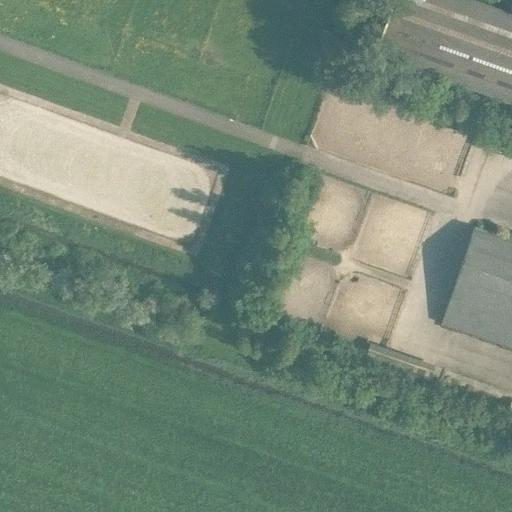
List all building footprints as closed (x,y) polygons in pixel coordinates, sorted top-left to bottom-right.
[(511,7),(490,0),(391,0),(374,47),(511,96),(511,7)] [(4,80),(2,165),(98,197),(106,185),(116,192),(114,198),(123,204),(145,204),(145,216),(163,216),(172,222),(178,212),(178,203),(184,204),(184,189),(169,179),(184,180),(185,165),(170,165),(167,174),(154,174),(148,170),(144,176),(120,176),(127,166),(122,163),(123,144),(137,144),(130,139),(136,129),(118,118),(4,80)] [(511,122),(505,121),(502,137),(511,139),(511,122)] [(511,236),(474,224),(441,319),(511,343),(511,236)] [(366,350),(364,356),(429,378),(433,366),(385,349),(369,344),(366,350)]
